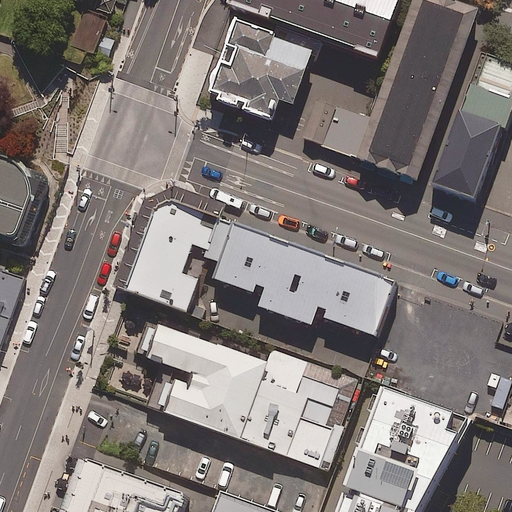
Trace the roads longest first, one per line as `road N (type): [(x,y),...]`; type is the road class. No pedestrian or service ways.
road 1 (tertiary): [(511,268),(133,129)]
road 2 (secondary): [(133,129),(0,483)]
road 3 (secondary): [(180,0),(133,129)]
